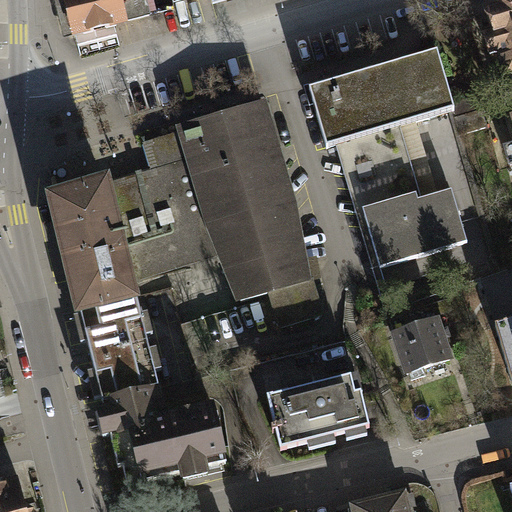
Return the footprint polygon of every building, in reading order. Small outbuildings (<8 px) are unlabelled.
[(67,0),(76,34),(150,15),(145,0),(67,0)] [(505,88),(511,86),(511,9),(484,17),(492,45),(483,48),(487,65),(498,62),(505,88)] [(433,46),(306,85),(323,141),(337,137),(387,121),(450,102),(433,46)] [(131,282),(220,258),(240,303),(272,294),(282,329),(322,318),(262,108),(179,132),(181,139),(143,149),(150,175),(106,190),(131,282)] [(337,137),(363,216),(409,203),(387,121),(337,137)] [(71,276),(80,309),(135,294),(131,282),(106,190),(52,205),(71,276)] [(409,203),(363,216),(380,277),(432,263),(432,262),(466,251),(450,197),(417,207),(415,201),(409,203)] [(213,412),(168,423),(135,294),(80,309),(85,332),(106,419),(118,470),(124,468),(129,491),(226,469),(213,412)] [(395,341),(409,380),(451,365),(436,326),(395,341)] [(511,327),(496,332),(511,391),(511,327)] [(269,403),(281,455),(381,433),(370,381),(269,403)] [(0,511),(29,511),(22,482),(0,487),(0,511)] [(414,511),(407,482),(352,495),(355,511),(414,511)]
